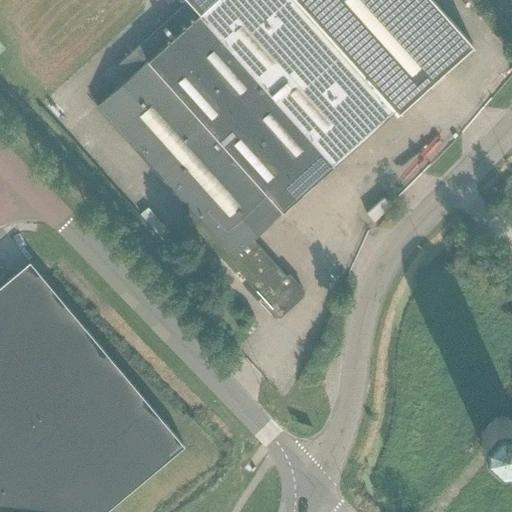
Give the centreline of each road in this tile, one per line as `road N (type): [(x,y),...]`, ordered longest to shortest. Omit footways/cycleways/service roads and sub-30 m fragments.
road 1 (unclassified): [(302,490),(329,466),(341,436),(363,304),(380,265),(511,124)]
road 2 (unclassified): [(302,490),(277,446),(26,190)]
